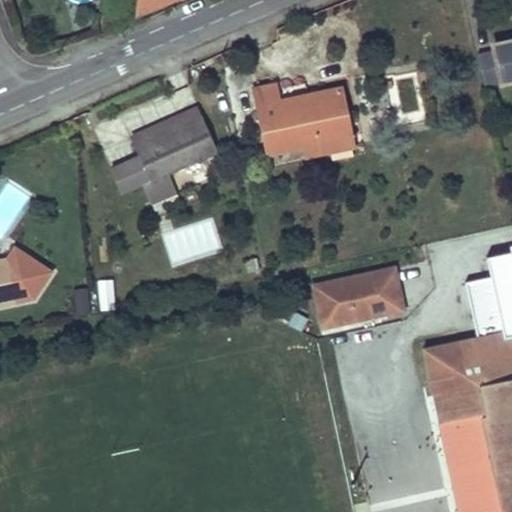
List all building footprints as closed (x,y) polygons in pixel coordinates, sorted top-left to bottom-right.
[(138,0),(138,21),(179,0),(138,0)] [(485,101),(511,94),(511,56),(494,60),(495,67),(477,72),(485,101)] [(267,151),(310,142),(352,134),(343,88),(282,100),(278,81),(254,86),(267,151)] [(127,174),(134,188),(144,185),(149,194),(215,165),(198,128),(130,157),(136,169),(127,174)] [(354,145),(352,134),(310,142),(312,154),(354,145)] [(49,268),(13,246),(7,257),(0,258),(0,302),(16,298),(33,294),(49,268)] [(406,308),(396,264),(314,282),(324,327),(406,308)] [(113,278),(98,279),(101,309),(116,308),(113,278)] [(89,287),(75,289),(78,312),(92,311),(89,287)] [(511,511),(511,334),(504,336),(503,331),(465,339),(473,378),(482,376),(484,384),(480,385),(486,416),(485,416),(505,511),(511,511)] [(505,511),(485,416),(482,417),(502,511),(505,511)] [(481,511),(476,486),(446,492),(450,511),(481,511)]
